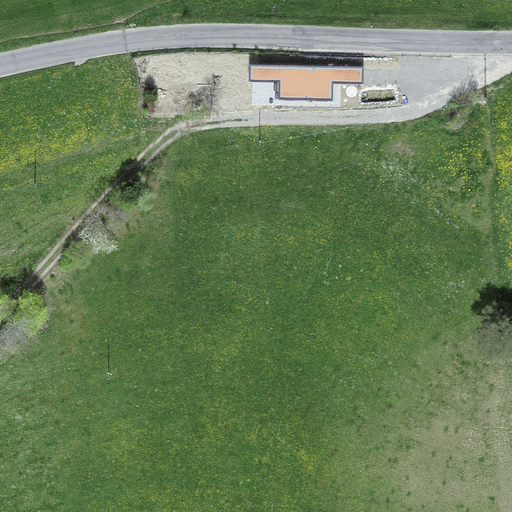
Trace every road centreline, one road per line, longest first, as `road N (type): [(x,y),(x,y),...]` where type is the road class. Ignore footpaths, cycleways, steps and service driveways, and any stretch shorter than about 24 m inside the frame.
road 1 (tertiary): [(511,45),(181,39),(0,67)]
road 2 (track): [(0,306),(166,136),(220,122),(370,119)]
road 3 (track): [(511,66),(400,117),(370,119)]
